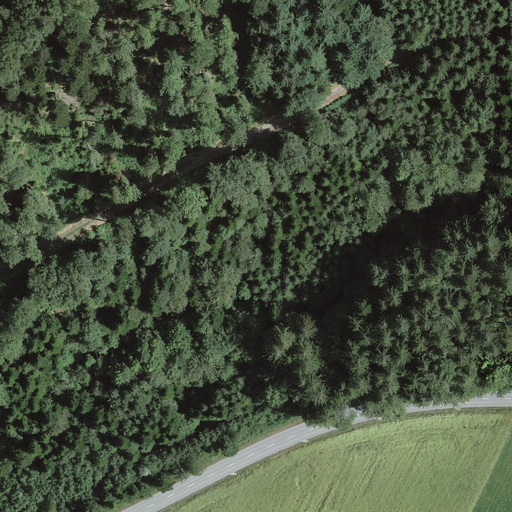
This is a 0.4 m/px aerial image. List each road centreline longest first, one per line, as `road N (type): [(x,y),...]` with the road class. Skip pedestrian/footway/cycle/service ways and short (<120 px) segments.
road 1 (track): [(0,276),(190,160),(290,116),(386,57),(511,23)]
road 2 (tertiary): [(140,511),(274,445),(375,411),(511,396)]
